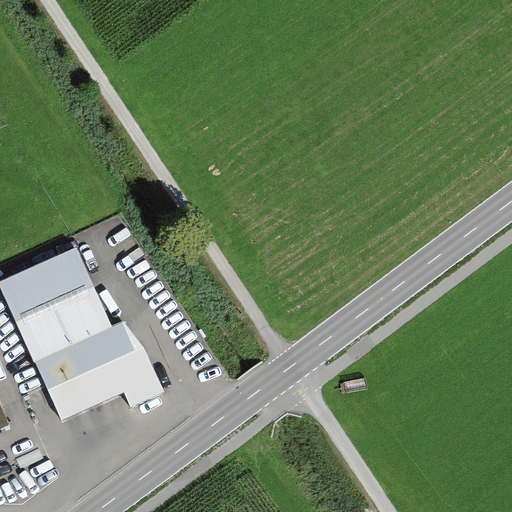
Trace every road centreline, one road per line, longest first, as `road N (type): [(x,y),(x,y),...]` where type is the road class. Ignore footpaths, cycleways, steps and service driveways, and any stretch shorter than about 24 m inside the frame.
road 1 (track): [(48,0),(383,511)]
road 2 (secondary): [(511,203),(99,511)]
